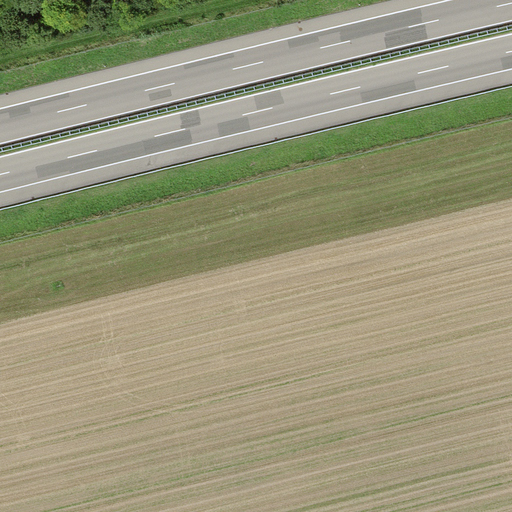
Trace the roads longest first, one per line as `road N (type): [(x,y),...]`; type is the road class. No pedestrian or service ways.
road 1 (motorway): [(0,175),(511,52)]
road 2 (motorway): [(511,4),(0,126)]
